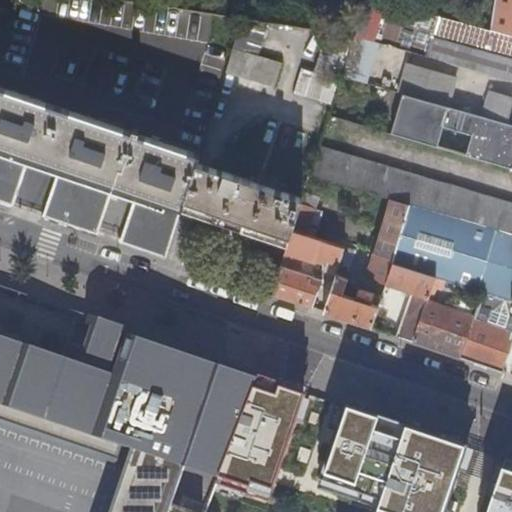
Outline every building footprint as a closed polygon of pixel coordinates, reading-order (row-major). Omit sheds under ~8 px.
[(511,34),(492,29),(492,30),(382,0),(367,0),(356,36),(379,43),(511,79),(511,34)] [(511,0),(496,0),(492,29),(511,34),(511,0)] [(270,23),(245,20),(236,47),(260,54),(270,23)] [(341,79),(354,36),(329,32),(317,72),(341,79)] [(379,43),(356,36),(343,77),(366,83),(379,43)] [(236,49),(228,73),(277,88),(284,63),(236,49)] [(407,68),(399,93),(405,95),(447,106),(456,77),(411,64),(407,68)] [(303,69),(296,93),(332,105),(340,81),(303,69)] [(198,163),(201,152),(162,139),(162,142),(139,134),(141,130),(135,128),(133,132),(125,129),(126,127),(99,118),(98,120),(0,86),(0,201),(15,206),(30,161),(61,171),(45,217),(98,235),(114,189),(137,197),(122,243),(168,258),(184,208),(198,163)] [(483,117),(511,124),(511,97),(491,91),(483,117)] [(447,106),(405,95),(392,135),(438,148),(443,129),(472,137),(467,157),(511,169),(511,124),(483,117),(447,106)] [(511,205),(319,148),(311,176),(392,200),(411,205),(411,206),(511,235),(511,205)] [(198,163),(184,208),(287,243),(302,199),(285,193),(287,186),(266,179),(263,185),(198,163)] [(411,205),(392,200),(368,279),(386,285),(393,264),(411,206),(411,205)] [(511,235),(411,206),(393,264),(436,277),(484,293),(511,301),(511,235)] [(313,215),(299,211),(293,231),(306,235),(313,215)] [(293,231),(281,267),(299,273),(303,259),(315,263),(318,250),(330,254),(323,275),(336,279),(337,275),(338,270),(345,248),(306,235),(293,231)] [(312,277),(321,280),(323,275),(330,254),(318,250),(315,263),(310,277),(312,277)] [(303,259),(299,273),(310,277),(315,263),(303,259)] [(393,264),(386,285),(429,298),(432,288),(436,277),(393,264)] [(281,267),(272,293),(313,308),(320,289),(310,284),(312,277),(310,277),(299,273),(281,267)] [(372,327),(379,306),(371,304),(374,294),(364,291),(360,290),(358,292),(356,299),(343,294),(349,278),(343,277),(337,275),(336,279),(325,311),(372,327)] [(436,277),(432,288),(480,303),(484,293),(436,277)] [(511,301),(484,293),(480,303),(479,306),(487,309),(511,316),(511,301)] [(447,307),(428,301),(426,308),(415,342),(462,358),(475,320),(476,316),(455,309),(457,304),(449,301),(447,307)] [(410,303),(399,336),(415,342),(426,308),(410,303)] [(479,306),(476,316),(475,320),(480,322),(484,319),(487,309),(479,306)] [(0,413),(137,464),(121,511),(204,511),(214,487),(217,479),(256,381),(258,376),(93,317),(77,362),(0,338),(0,413)] [(511,332),(480,322),(475,320),(462,358),(505,372),(511,348),(511,332)] [(304,395),(256,381),(214,487),(268,501),(304,395)] [(446,511),(468,447),(340,405),(314,485),(381,507),(378,511),(446,511)] [(511,511),(511,463),(506,462),(488,511),(511,511)]
